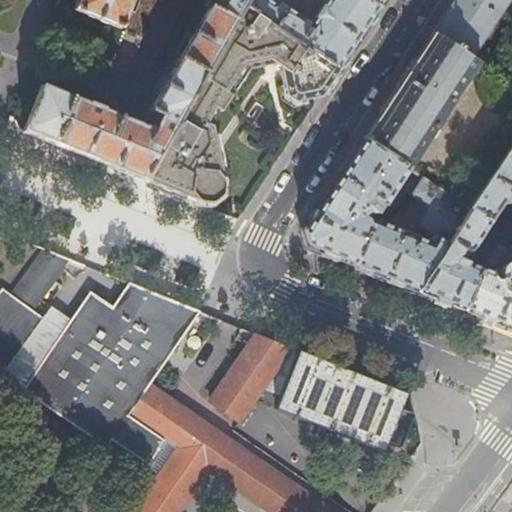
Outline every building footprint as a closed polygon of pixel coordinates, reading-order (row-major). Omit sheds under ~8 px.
[(143,181),(238,9),(242,0),(215,0),(214,3),(210,0),(180,56),(178,56),(149,110),(159,115),(154,126),(138,126),(136,124),(39,85),(21,132),(42,140),(77,154),(115,170),(143,181)] [(76,0),(73,8),(120,27),(130,0),(76,0)] [(242,0),(238,9),(335,70),(354,41),(376,8),(364,0),(242,0)] [(511,0),(452,0),(431,33),(468,58),(496,15),(511,25),(511,0)] [(335,70),(238,9),(143,181),(186,198),(194,201),(208,202),(218,193),(218,182),(221,181),(209,126),(203,123),(211,109),(217,112),(235,81),(231,78),(236,69),(273,59),(282,98),(291,103),(318,96),(335,70)] [(511,86),(468,58),(431,33),(394,89),(361,139),(407,169),(411,172),(420,178),(467,210),(505,153),(511,141),(511,86)] [(407,169),(361,139),(299,232),(304,247),(325,255),(352,266),(378,222),(377,222),(371,224),(367,218),(368,216),(373,215),(376,212),(380,213),(383,208),(382,207),(407,169)] [(511,157),(505,153),(467,210),(469,211),(489,224),(511,192),(511,157)] [(409,195),(420,178),(411,172),(400,189),(409,195)] [(415,292),(469,211),(467,210),(420,178),(409,195),(423,204),(426,211),(417,223),(418,227),(431,235),(427,242),(378,222),(352,266),(385,280),(415,292)] [(470,254),(489,224),(469,211),(415,292),(438,301),(462,310),(477,275),(481,269),(461,260),(465,254),(470,254)] [(0,372),(3,368),(6,369),(43,319),(36,314),(38,311),(34,308),(68,259),(43,249),(11,295),(2,289),(0,291),(0,372)] [(511,263),(511,264),(508,264),(505,265),(502,268),(500,271),(500,276),(488,272),(492,265),(486,261),(481,269),(477,275),(462,310),(479,317),(511,330),(511,263)] [(331,511),(147,384),(199,311),(128,283),(114,305),(91,290),(22,390),(104,448),(110,441),(149,469),(119,511),(174,511),(205,468),(268,511),(331,511)] [(511,335),(511,330),(479,317),(475,324),(508,337),(511,335)] [(207,402),(237,421),(284,355),(291,358),(289,363),(289,365),(329,381),(335,366),(256,334),(207,402)] [(390,388),(335,366),(329,381),(289,365),(289,363),(285,362),(277,380),(377,420),(390,388)]
